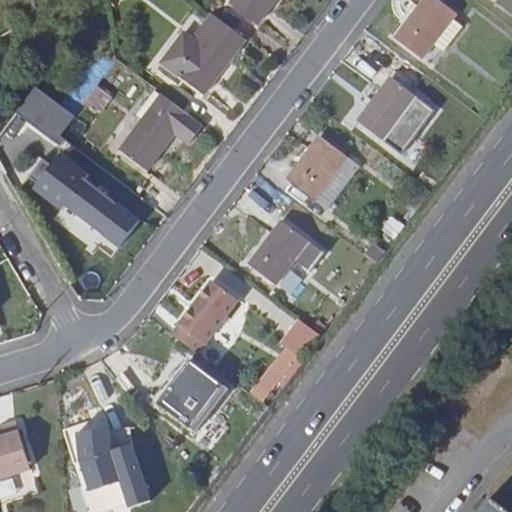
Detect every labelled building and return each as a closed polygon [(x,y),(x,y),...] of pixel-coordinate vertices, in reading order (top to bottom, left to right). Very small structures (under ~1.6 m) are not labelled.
[(258,23),(275,0),(235,0),(233,4),(258,23)] [(431,46),(451,20),(455,14),(436,0),(426,0),(398,39),(423,58),(431,46)] [(245,39),(213,14),(194,39),(201,43),(175,74),(203,95),(245,39)] [(462,29),(451,20),(431,46),(443,54),(462,29)] [(201,43),(194,39),(192,42),(182,34),(160,62),(175,74),(201,43)] [(54,48),(41,67),(49,73),(63,54),(54,48)] [(418,99),(393,79),(360,124),(386,143),(418,99)] [(114,96),(99,85),(89,99),(103,109),(114,96)] [(37,87),(20,111),(45,130),(62,106),(37,87)] [(163,96),(155,90),(141,109),(148,115),(163,96)] [(163,96),(148,115),(120,152),(146,171),(188,115),(163,96)] [(323,139),(322,139),(290,181),(315,201),(348,159),(323,139)] [(119,247),(138,222),(84,180),(87,176),(60,154),(51,166),(44,161),(31,179),(37,184),(34,188),(61,209),(64,205),(119,247)] [(284,221),(251,264),(278,285),(297,261),(314,273),(328,255),(284,221)] [(216,283),(182,325),(208,344),(240,302),(216,283)] [(299,320),(249,390),(266,402),(317,332),(299,320)] [(191,362),(157,406),(184,427),(218,383),(191,362)] [(104,416),(61,418),(62,438),(105,436),(104,416)] [(0,441),(0,480),(30,471),(17,426),(0,430),(0,432),(3,441),(0,441)] [(134,440),(79,442),(81,475),(113,474),(115,500),(137,499),(134,440)] [(0,499),(16,497),(12,479),(0,481),(0,499)] [(506,511),(483,494),(470,511),(506,511)]
